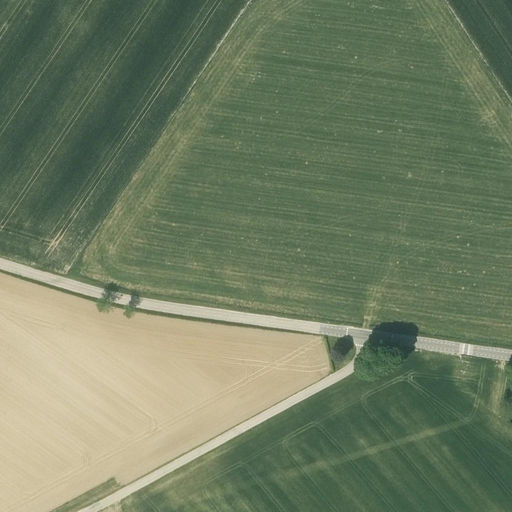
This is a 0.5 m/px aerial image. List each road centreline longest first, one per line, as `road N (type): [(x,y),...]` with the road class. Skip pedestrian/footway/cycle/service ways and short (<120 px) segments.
road 1 (unclassified): [(379,337),(103,295),(0,263)]
road 2 (unclassified): [(94,511),(340,373),(379,337)]
road 3 (unclassified): [(379,337),(511,356)]
